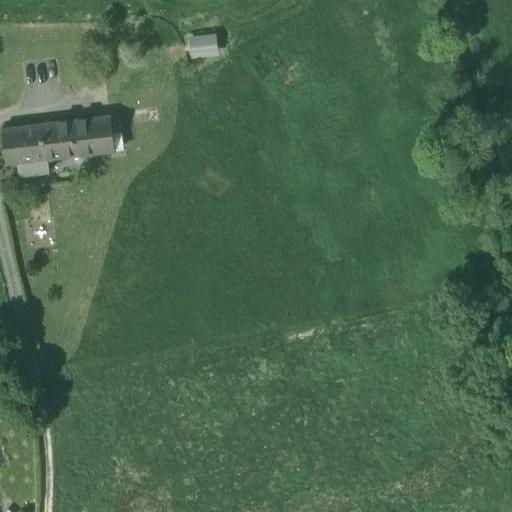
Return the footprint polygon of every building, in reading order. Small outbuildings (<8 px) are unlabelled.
[(216,37),(188,40),(190,62),(218,59),(216,37)] [(109,116),(68,121),(73,156),(113,151),(109,116)] [(47,159),(73,156),(68,121),(38,125),(43,159),(47,159)] [(6,164),(16,162),(43,159),(38,125),(2,129),(6,164)] [(47,159),(43,159),(16,162),(18,177),(48,173),(47,159)]
